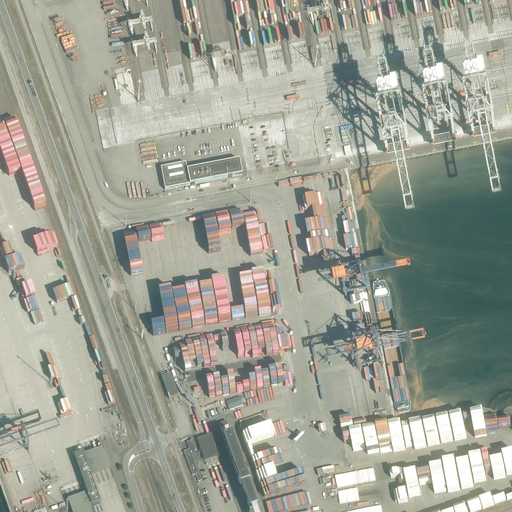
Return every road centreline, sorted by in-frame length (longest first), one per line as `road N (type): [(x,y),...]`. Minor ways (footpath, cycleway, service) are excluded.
road 1 (unclassified): [(157,445),(0,2)]
road 2 (unknown): [(122,131),(318,94)]
road 3 (unknown): [(91,9),(122,131)]
